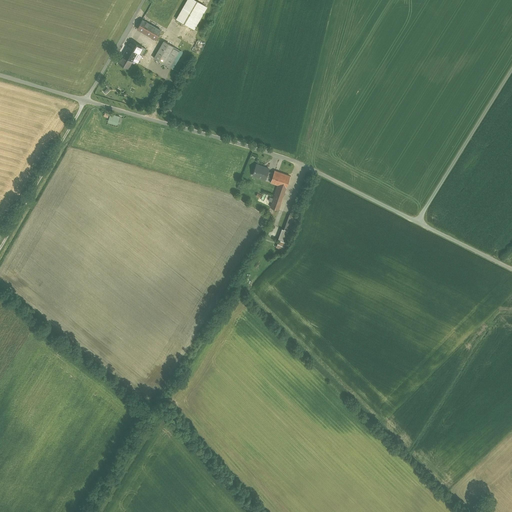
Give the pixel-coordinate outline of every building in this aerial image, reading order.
[(194,0),(187,0),(176,19),(194,29),(207,7),(194,0)] [(161,31),(142,20),(137,29),(156,39),(161,31)] [(165,33),(161,31),(156,39),(160,41),(165,33)] [(142,47),(132,41),(125,52),(134,58),(135,58),(142,47)] [(164,41),(154,58),(163,63),(173,46),(164,41)] [(173,46),(163,63),(169,67),(180,50),(173,46)] [(134,58),(125,52),(119,63),(128,68),(134,58)] [(119,118),(110,115),(107,122),(117,125),(119,118)] [(268,169),(262,167),(262,166),(257,164),(253,175),(265,179),(266,176),(268,171),(269,168),(268,168),(268,169)] [(290,176),(275,170),(274,173),(272,178),(270,182),(278,185),(270,207),(278,210),(290,176)] [(298,212),(290,209),(285,225),(293,228),(298,212)] [(285,250),(287,244),(280,241),(278,247),(285,250)]
